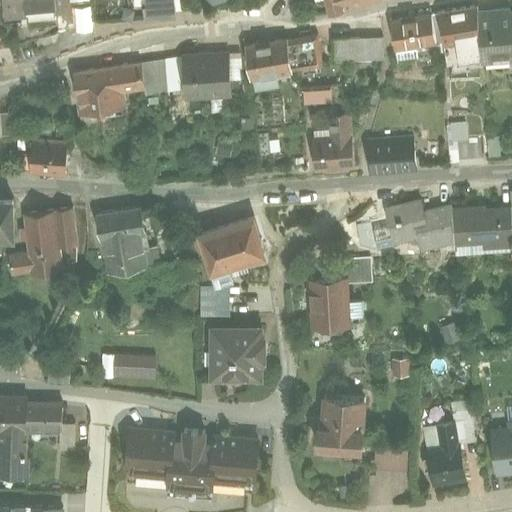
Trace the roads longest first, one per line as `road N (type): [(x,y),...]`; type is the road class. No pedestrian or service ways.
road 1 (residential): [(511,163),(246,182),(0,177)]
road 2 (residential): [(0,78),(185,17),(330,0)]
road 3 (residential): [(108,394),(287,417),(297,492)]
